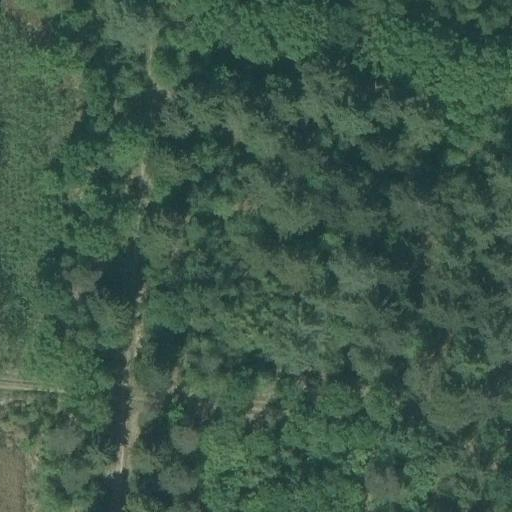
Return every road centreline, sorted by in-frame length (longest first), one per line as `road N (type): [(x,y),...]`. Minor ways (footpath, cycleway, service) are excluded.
road 1 (track): [(136,0),(113,401)]
road 2 (track): [(113,401),(511,436)]
